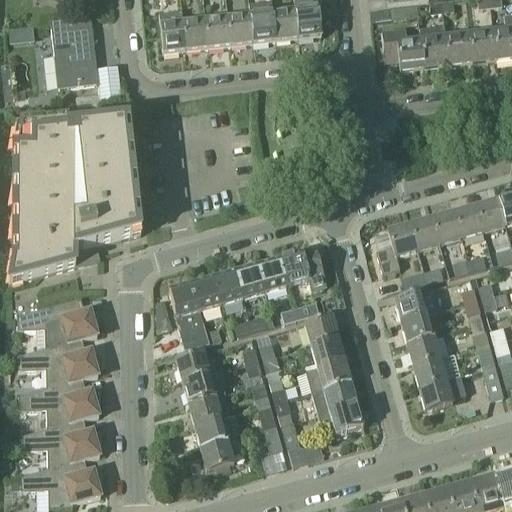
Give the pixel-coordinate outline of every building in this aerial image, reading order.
[(292,3),(293,17),(294,17),(297,43),(320,41),(316,15),(319,14),(317,0),(305,0),(304,1),(292,3)] [(500,2),(488,4),(489,13),(501,11),(500,2)] [(489,13),(488,4),(476,5),(477,14),(489,13)] [(452,8),(440,9),(441,18),(453,17),(452,8)] [(441,18),(440,9),(428,11),(429,20),(441,18)] [(416,12),(368,17),(369,27),(417,22),(416,12)] [(293,17),(272,19),(275,46),(297,43),(294,17),(293,17)] [(272,19),(250,22),(253,48),(275,46),(272,19)] [(89,22),(50,26),(57,94),(97,90),(89,22)] [(250,22),(227,24),(230,51),(253,48),(250,22)] [(227,24),(205,27),(208,54),(230,51),(227,24)] [(504,34),(492,36),(495,65),(511,63),(511,25),(503,26),(504,34)] [(205,27),(182,29),(185,56),(208,54),(205,27)] [(185,56),(182,29),(159,32),(162,59),(185,56)] [(443,31),(419,34),(420,44),(424,74),(447,71),(444,41),(443,31)] [(403,35),(379,38),(383,71),(398,69),(399,77),(424,74),(420,44),(405,46),(403,35)] [(492,36),(468,39),(471,68),(495,65),(492,36)] [(468,39),(444,41),(447,71),(471,68),(468,39)] [(97,101),(74,103),(75,112),(98,110),(97,101)] [(8,289),(7,289),(7,290),(74,272),(74,270),(87,267),(84,255),(139,240),(132,215),(136,214),(129,187),(133,186),(126,159),(130,158),(122,130),(67,136),(65,123),(14,129),(10,157),(14,158),(10,187),(14,188),(10,217),(14,218),(10,247),(14,248),(8,289)] [(511,200),(496,205),(504,232),(511,229),(511,200)] [(496,205),(474,211),(482,238),(504,232),(496,205)] [(474,211),(452,217),(460,245),(482,238),(474,211)] [(452,217),(430,224),(438,251),(460,245),(452,217)] [(430,224),(408,230),(415,257),(438,251),(430,224)] [(415,257),(408,230),(385,236),(389,254),(374,259),(381,282),(399,277),(395,263),(415,257)] [(511,265),(511,259),(510,254),(494,259),(497,270),(511,265)] [(299,260),(277,266),(285,293),(306,288),(308,297),(322,293),(314,263),(310,264),(304,262),(300,263),(299,260)] [(480,262),(466,266),(469,278),(484,274),(480,262)] [(277,266),(255,273),(263,300),(285,293),(277,266)] [(469,278),(466,266),(452,270),(455,282),(469,278)] [(255,273),(233,279),(241,306),(263,300),(255,273)] [(438,275),(422,279),(425,290),(441,286),(438,275)] [(233,279),(211,285),(219,312),(241,306),(233,279)] [(425,290),(422,279),(400,285),(403,296),(425,290)] [(211,285),(189,291),(197,318),(219,312),(211,285)] [(477,293),(480,305),(491,302),(488,290),(477,293)] [(197,318),(189,291),(166,298),(174,325),(184,357),(206,351),(203,339),(197,318)] [(459,297),(463,310),(474,306),(471,294),(459,297)] [(392,306),(398,327),(426,320),(420,298),(392,306)] [(491,302),(480,305),(483,316),(495,313),(491,302)] [(43,337),(43,355),(80,346),(95,342),(95,340),(97,340),(96,319),(89,319),(88,317),(82,318),(79,305),(15,322),(16,337),(43,337)] [(474,306),(463,310),(466,322),(478,319),(474,306)] [(162,307),(154,309),(155,338),(168,334),(164,321),(166,320),(165,318),(162,307)] [(313,309),(291,315),(294,326),(316,320),(313,309)] [(294,326),(291,315),(278,318),(282,330),(294,326)] [(398,327),(404,349),(432,342),(426,320),(398,327)] [(269,321),(247,327),(250,339),(272,333),(269,321)] [(303,331),(309,353),(335,345),(329,324),(303,331)] [(247,327),(231,331),(235,343),(250,339),(247,327)] [(489,337),(492,349),(504,345),(500,334),(489,337)] [(203,339),(206,351),(218,348),(215,336),(203,339)] [(472,341),(475,353),(487,350),(483,338),(472,341)] [(404,349),(410,371),(438,364),(432,342),(404,349)] [(309,353),(315,375),(342,367),(335,345),(309,353)] [(504,345),(492,349),(495,360),(507,357),(504,345)] [(44,377),(44,395),(44,396),(81,386),(96,382),(96,380),(98,380),(97,359),(90,359),(89,357),(83,358),(80,346),(43,355),(16,362),(16,377),(44,377)] [(258,353),(262,365),(274,362),(270,350),(258,353)] [(487,350),(475,353),(479,366),(490,363),(487,350)] [(240,358),(244,370),(255,367),(252,355),(240,358)] [(174,367),(180,388),(206,381),(200,360),(174,367)] [(274,362),(262,365),(265,378),(277,375),(274,362)] [(13,364),(7,365),(9,373),(15,371),(13,364)] [(410,371),(417,393),(444,385),(438,364),(410,371)] [(255,367),(244,370),(247,383),(259,380),(255,367)] [(303,378),(310,400),(348,389),(342,367),(315,375),(303,378)] [(498,370),(501,382),(505,394),(511,391),(511,375),(510,367),(498,370)] [(493,372),(481,375),(490,407),(502,404),(493,372)] [(180,388),(187,410),(221,400),(224,400),(220,387),(222,386),(220,377),(206,381),(180,388)] [(444,385),(417,393),(423,416),(451,408),(444,385)] [(45,417),(45,435),(45,436),(82,426),(82,427),(97,422),(97,421),(98,421),(98,399),(91,399),(90,397),(84,398),(81,386),(44,396),(44,395),(17,403),(17,417),(45,417)] [(310,400),(316,421),(354,411),(348,389),(310,400)] [(271,397),(274,409),(286,406),(282,394),(271,397)] [(253,402),(256,414),(268,411),(264,399),(253,402)] [(187,410),(193,432),(219,425),(215,411),(224,409),(221,400),(187,410)] [(14,404),(7,405),(9,413),(16,411),(14,404)] [(286,406),(274,409),(277,422),(289,419),(288,416),(301,413),(299,405),(293,407),(292,404),(286,406)] [(268,411),(256,414),(259,427),(271,424),(268,411)] [(354,411),(316,421),(319,431),(330,428),(334,441),(361,434),(354,411)] [(193,432),(199,454),(225,446),(221,434),(235,430),(232,421),(219,425),(193,432)] [(46,457),(46,475),(46,476),(83,466),(83,467),(98,462),(98,461),(100,461),(99,439),(92,440),(91,437),(85,439),(82,427),(82,426),(45,436),(45,435),(18,443),(18,457),(46,457)] [(291,428),(280,431),(286,455),(297,452),(291,428)] [(274,433),(262,436),(269,460),(280,457),(274,433)] [(14,444),(8,445),(10,453),(16,451),(14,444)] [(225,446),(199,454),(205,477),(232,470),(225,446)] [(46,476),(46,475),(19,483),(19,497),(46,497),(47,511),(70,511),(71,510),(99,503),(98,501),(100,501),(100,480),(92,480),(92,477),(86,479),(83,467),(83,466),(46,476)] [(511,511),(511,476),(492,482),(500,511),(511,511)] [(480,485),(469,488),(475,511),(500,511),(492,482),(491,482),(490,479),(479,482),(480,485)] [(457,491),(445,494),(450,511),(475,511),(469,488),(468,488),(467,485),(456,488),(457,491)] [(450,511),(445,494),(422,501),(425,511),(450,511)] [(425,511),(422,501),(399,507),(400,511),(425,511)]
